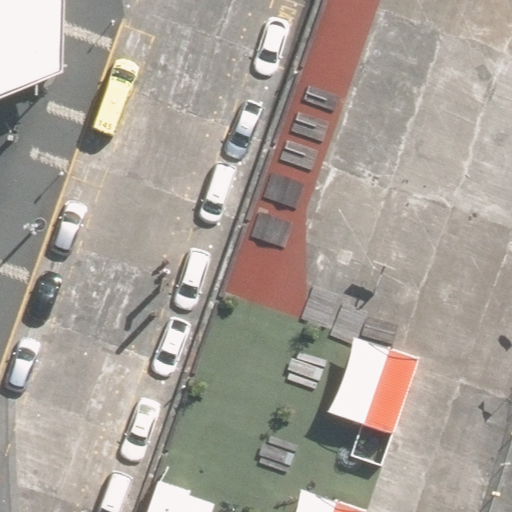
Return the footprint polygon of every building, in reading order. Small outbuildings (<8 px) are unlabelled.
[(0,0),(0,97),(65,70),(65,0),(0,0)] [(411,357),(389,349),(362,422),(385,430),(411,357)] [(373,432),(364,428),(359,442),(369,445),(373,432)] [(161,480),(149,511),(185,511),(193,491),(161,480)] [(360,511),(362,507),(338,498),(333,511),(360,511)]
